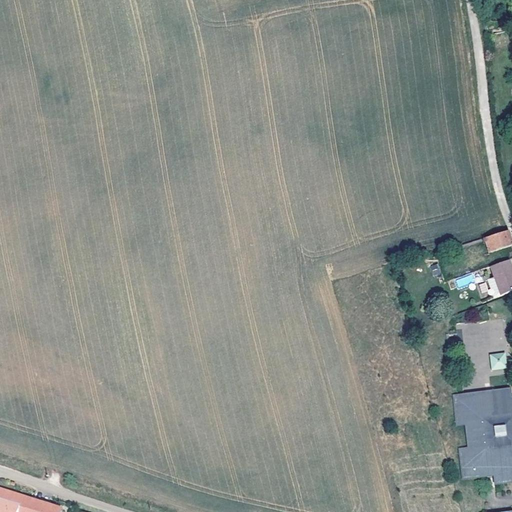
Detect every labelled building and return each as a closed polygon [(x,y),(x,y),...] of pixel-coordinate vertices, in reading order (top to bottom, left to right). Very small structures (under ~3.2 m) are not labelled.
[(511,246),(511,245),(508,232),(485,239),(489,252),(511,246)] [(494,300),(501,297),(511,292),(511,270),(509,261),(491,267),(495,278),(487,281),(494,300)] [(485,282),(479,284),(482,295),(488,293),(485,282)] [(507,369),(506,353),(490,354),(491,370),(507,369)] [(494,476),(495,484),(511,481),(511,398),(510,390),(454,397),(457,425),(466,424),(468,449),(460,450),(463,479),(494,476)] [(0,511),(1,511),(5,511),(16,493),(0,487),(0,511)] [(17,511),(23,495),(16,493),(5,511),(17,511)] [(60,511),(61,508),(51,504),(50,508),(34,503),(35,499),(23,495),(17,511),(60,511)] [(35,499),(34,503),(50,508),(51,504),(35,499)]
